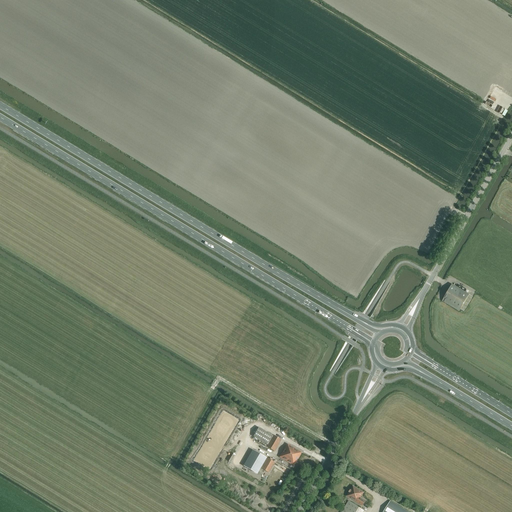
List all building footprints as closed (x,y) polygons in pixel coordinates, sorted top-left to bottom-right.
[(459,311),(460,310),(464,312),(473,297),(469,295),(469,294),(452,284),(442,301),(459,311)] [(253,437),(267,445),(266,447),(274,452),(281,440),(273,435),(273,436),(259,427),(253,437)] [(287,444),(282,453),(279,457),(294,466),(302,453),(287,444)] [(252,450),(243,466),(257,474),(260,468),(268,473),(274,462),(252,450)] [(353,486),(350,490),(349,492),(347,496),(346,496),(347,496),(362,506),(365,501),(360,497),(363,492),(353,486)] [(348,501),(341,511),(363,511),(364,511),(348,501)] [(408,511),(390,501),(383,511),(408,511)]
